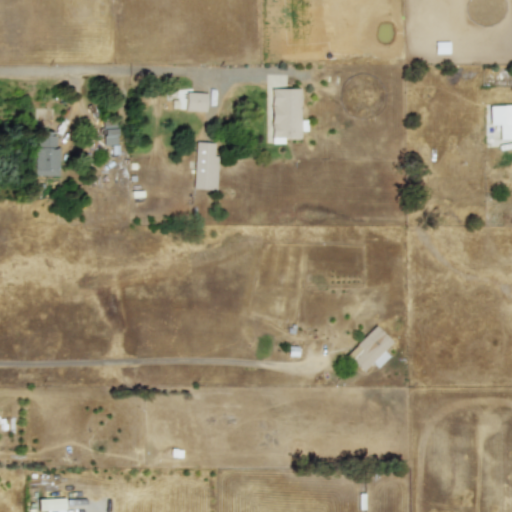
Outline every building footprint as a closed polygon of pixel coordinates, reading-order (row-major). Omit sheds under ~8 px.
[(447,53),(447,42),(433,42),(433,53),(447,53)] [(268,88),(269,138),(298,138),(298,88),(268,88)] [(204,112),(205,93),(184,92),(183,111),(204,112)] [(511,104),(487,105),(487,125),(497,125),(497,140),(511,139),(511,104)] [(115,145),(114,119),(101,119),(102,145),(115,145)] [(56,176),(57,148),(51,148),(52,132),(31,131),(30,175),(56,176)] [(213,189),(215,143),(193,142),(191,188),(213,189)] [(390,341),(372,325),(344,355),(361,371),(369,362),(375,368),(386,356),(381,351),(390,341)] [(61,511),(61,498),(35,499),(35,511),(45,510),(45,511),(61,511)]
